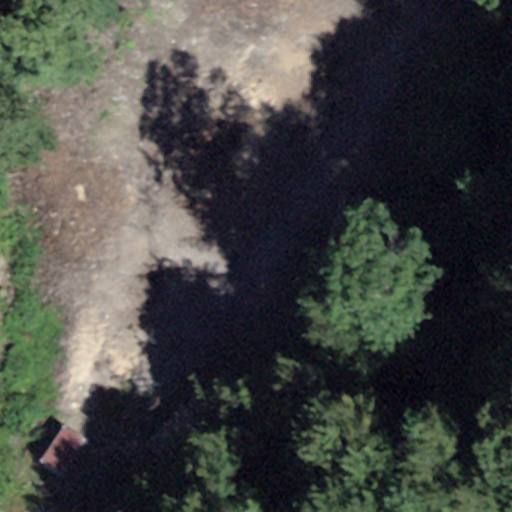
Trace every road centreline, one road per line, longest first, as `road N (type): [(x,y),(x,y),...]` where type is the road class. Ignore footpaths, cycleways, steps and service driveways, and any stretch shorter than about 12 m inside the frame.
road 1 (track): [(130,511),(308,236),(349,141)]
road 2 (track): [(425,0),(404,15),(366,76),(349,141)]
